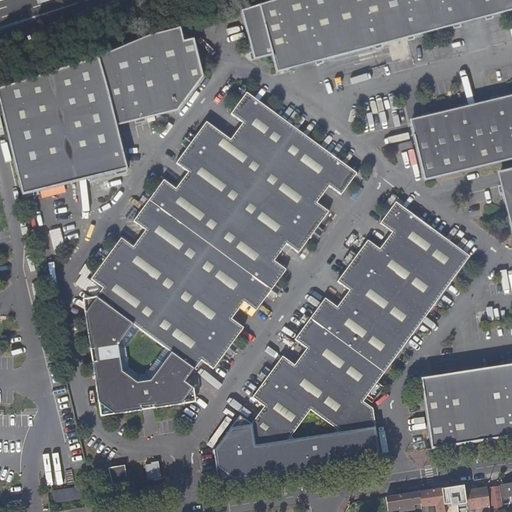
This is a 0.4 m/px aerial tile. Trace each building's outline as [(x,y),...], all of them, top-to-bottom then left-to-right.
[(511,0),(255,0),(240,4),(251,54),(270,50),(274,68),(289,64),(288,61),(313,55),(314,59),(381,43),(380,39),(406,33),(407,37),(461,24),(460,21),(485,15),(486,18),(511,12),(511,0)] [(48,73),(0,86),(0,107),(21,194),(63,184),(62,180),(87,174),(88,178),(127,168),(115,119),(134,115),(135,120),(179,109),(203,74),(194,35),(184,38),(180,23),(151,30),(100,57),(48,73)] [(231,96),(238,101),(243,94),(247,97),(251,93),(240,84),(231,96)] [(108,255),(100,266),(90,280),(102,290),(96,298),(84,315),(90,351),(95,350),(96,362),(92,363),(98,405),(114,415),(141,411),(141,407),(153,405),(154,409),(181,405),(191,389),(183,383),(192,370),(193,371),(199,361),(211,370),(222,354),(230,343),(241,328),(230,320),(241,303),(253,311),(263,297),(272,285),(283,270),(272,261),(283,245),(295,253),(306,239),(315,227),(325,212),(313,203),(325,186),(338,195),(348,180),(352,174),(348,170),(247,97),(243,94),(238,101),(227,115),(240,125),(228,142),(203,125),(193,139),(184,151),(174,165),(185,173),(173,189),(162,181),(151,197),(142,209),(132,223),(143,232),(131,248),(119,240),(108,255)] [(418,124),(404,127),(417,182),(511,159),(511,98),(493,103),(494,106),(470,112),(469,108),(417,121),(418,124)] [(179,147),(184,151),(193,139),(188,135),(179,147)] [(351,165),(348,170),(352,174),(348,180),(354,185),(362,173),(351,165)] [(504,186),(501,187),(511,234),(511,169),(501,173),(504,186)] [(137,204),(142,209),(151,197),(145,193),(137,204)] [(392,202),(397,205),(401,201),(391,194),(382,205),(388,208),(392,202)] [(249,424),(230,428),(213,451),(216,468),(233,481),(313,468),(312,464),(325,462),(325,466),(379,458),(374,427),(375,427),(371,406),(362,401),(468,256),(397,205),(392,202),(388,208),(377,223),(389,232),(376,249),(364,240),(354,255),(345,267),(335,281),(347,289),(335,307),(323,298),(312,313),(303,326),(293,340),(304,348),(292,365),(280,357),(270,372),(262,383),(251,398),(262,406),(249,424)] [(320,231),(315,227),(306,239),(311,243),(320,231)] [(95,262),(100,266),(108,255),(103,251),(95,262)] [(339,264),(345,267),(354,255),(349,251),(339,264)] [(279,289),(272,285),(263,297),(270,302),(279,289)] [(82,301),(84,315),(96,298),(82,301)] [(298,322),(303,326),(312,313),(307,309),(298,322)] [(236,348),(230,343),(222,354),(228,359),(236,348)] [(457,374),(419,380),(430,450),(511,436),(511,365),(482,370),(482,373),(457,377),(457,374)] [(256,378),(262,383),(270,372),(264,367),(256,378)] [(194,403),(191,389),(181,405),(194,403)] [(114,415),(98,405),(100,417),(114,415)] [(238,417),(230,428),(249,424),(238,417)] [(147,463),(148,479),(161,479),(160,462),(147,463)] [(124,466),(109,468),(112,486),(127,484),(124,466)] [(233,481),(216,468),(219,483),(233,481)] [(511,484),(502,486),(503,497),(510,496),(511,503),(511,502),(511,484)] [(87,485),(54,490),(56,502),(89,497),(87,485)] [(464,492),(463,485),(440,489),(443,511),(457,511),(457,504),(465,503),(464,492)] [(498,487),(488,488),(490,500),(492,508),(501,507),(498,487)] [(490,500),(488,488),(464,492),(465,503),(466,509),(488,506),(487,500),(490,500)] [(443,511),(440,489),(418,492),(420,502),(435,500),(435,505),(435,511),(443,511)] [(418,492),(396,496),(397,507),(420,504),(420,502),(418,492)] [(397,507),(396,496),(385,497),(387,511),(398,510),(397,507)]
